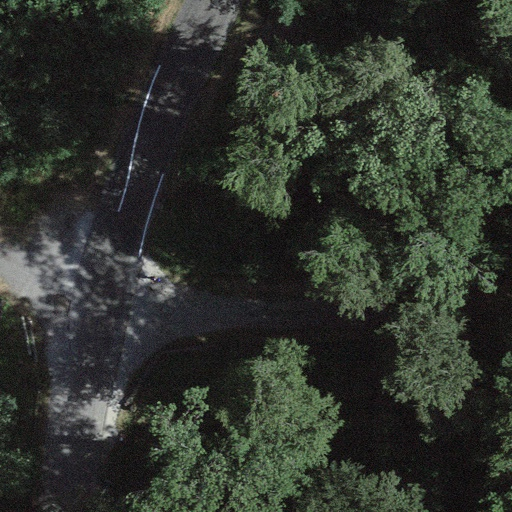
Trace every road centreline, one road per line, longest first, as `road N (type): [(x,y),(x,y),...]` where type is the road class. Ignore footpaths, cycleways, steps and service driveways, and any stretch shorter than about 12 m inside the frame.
road 1 (unclassified): [(72,511),(91,304),(135,190),(230,0)]
road 2 (track): [(511,317),(85,339)]
